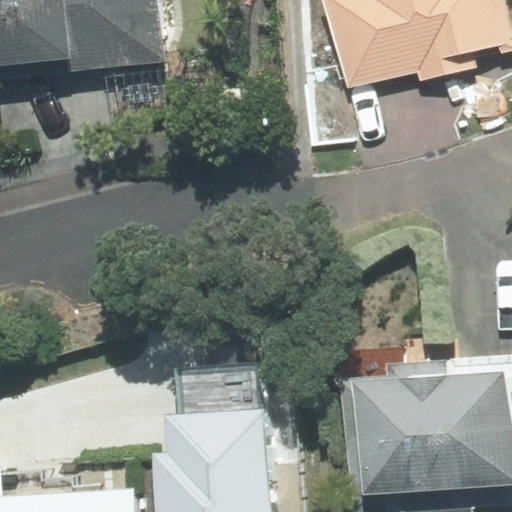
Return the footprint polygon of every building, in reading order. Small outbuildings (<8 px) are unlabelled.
[(0,0),(0,69),(168,52),(162,0),(0,0)] [(324,0),(348,86),(474,51),(473,50),(499,42),(503,53),(511,50),(511,25),(505,0),(324,0)] [(511,354),(349,364),(359,511),(368,511),(511,503),(511,354)] [(185,511),(273,511),(264,397),(163,405),(169,491),(184,490),(185,511)] [(0,511),(142,511),(140,475),(0,483),(0,511)]
